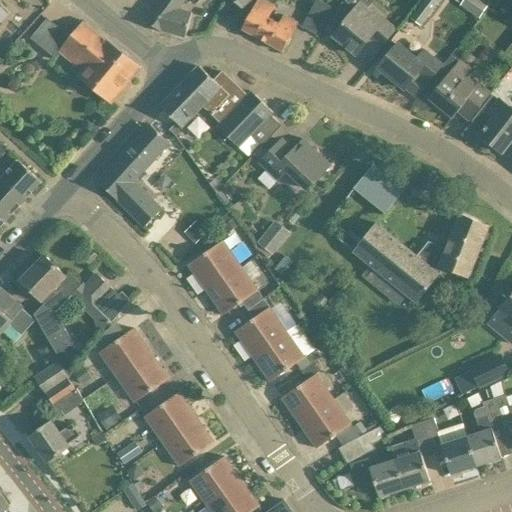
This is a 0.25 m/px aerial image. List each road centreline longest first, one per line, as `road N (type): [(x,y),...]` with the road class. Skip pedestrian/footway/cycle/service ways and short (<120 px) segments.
road 1 (residential): [(62,194),(123,246),(324,511)]
road 2 (residential): [(511,199),(404,128),(224,48),(192,50),(173,68)]
road 3 (residential): [(62,194),(173,68)]
